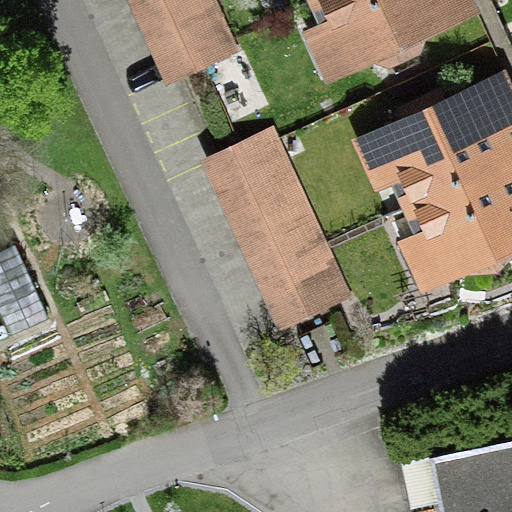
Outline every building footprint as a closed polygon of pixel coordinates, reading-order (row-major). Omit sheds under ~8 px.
[(212,0),(143,0),(178,74),(234,48),(212,0)] [(324,0),(352,61),(376,49),(380,57),(389,60),(415,48),(418,39),(415,32),(469,4),(467,0),(324,0)] [(403,245),(420,282),(470,259),(473,267),(494,265),(509,251),(506,244),(511,240),(511,172),(506,161),(501,163),(495,150),(485,130),(511,116),(511,98),(505,82),(444,108),(438,94),(404,111),(411,124),(386,136),(430,232),(403,245)] [(272,130),(215,156),(290,320),(347,294),(272,130)] [(0,249),(0,309),(11,334),(48,317),(15,243),(0,249)] [(511,511),(511,438),(403,460),(412,506),(439,501),(440,511),(511,511)]
